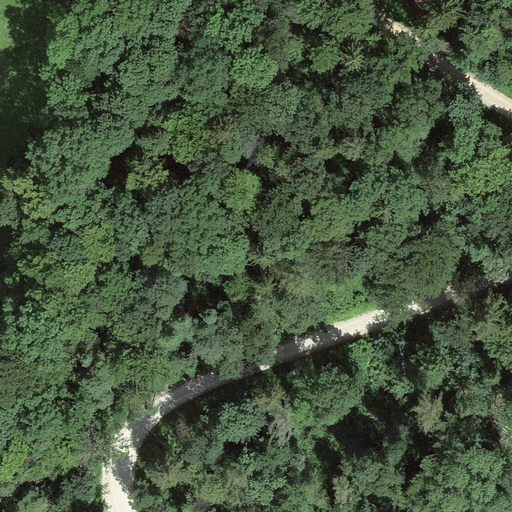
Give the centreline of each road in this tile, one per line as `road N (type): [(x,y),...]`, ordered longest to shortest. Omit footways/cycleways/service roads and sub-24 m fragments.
road 1 (track): [(117,511),(112,476),(137,423),(198,379),(511,274)]
road 2 (track): [(511,105),(358,0)]
